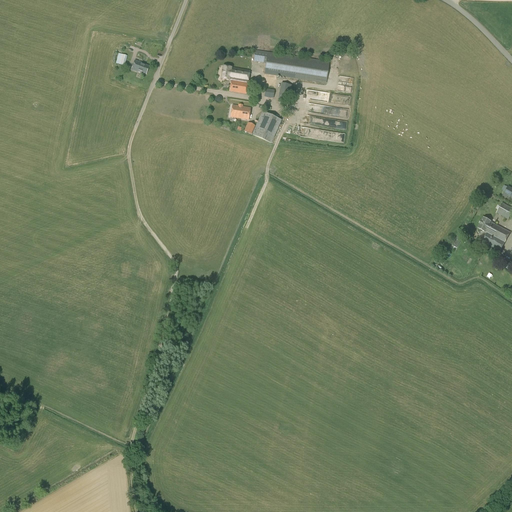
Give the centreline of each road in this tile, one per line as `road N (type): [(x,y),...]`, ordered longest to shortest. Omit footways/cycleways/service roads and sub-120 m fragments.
road 1 (track): [(136,124),(128,153),(138,215),(170,259),(174,280),(131,443),(135,511)]
road 2 (unclassified): [(136,124),(186,0)]
